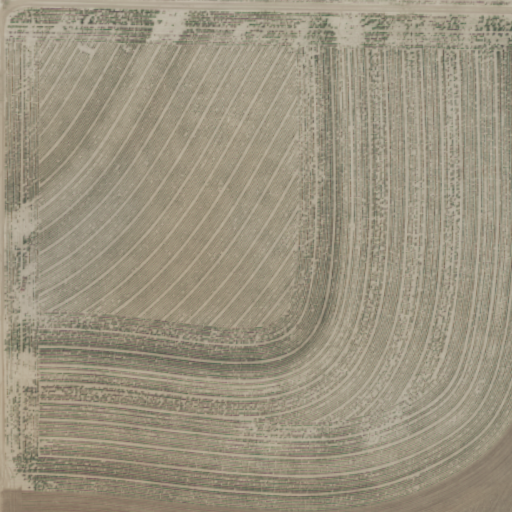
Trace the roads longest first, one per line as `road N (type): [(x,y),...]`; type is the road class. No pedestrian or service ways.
road 1 (residential): [(27,511),(35,0)]
road 2 (residential): [(511,22),(38,18)]
